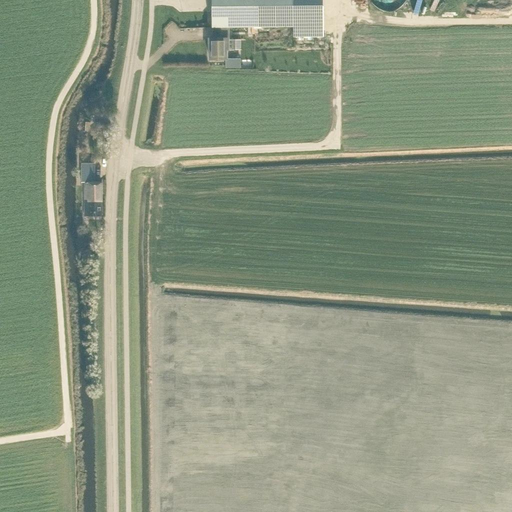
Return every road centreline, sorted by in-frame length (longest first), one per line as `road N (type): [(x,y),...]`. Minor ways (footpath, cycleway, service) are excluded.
road 1 (secondary): [(113,511),(110,221),(137,0)]
road 2 (track): [(0,442),(67,431),(48,154),(57,105),(87,53),(93,0)]
road 3 (track): [(115,157),(333,144),(336,0)]
road 4 (track): [(511,22),(406,22),(336,10)]
